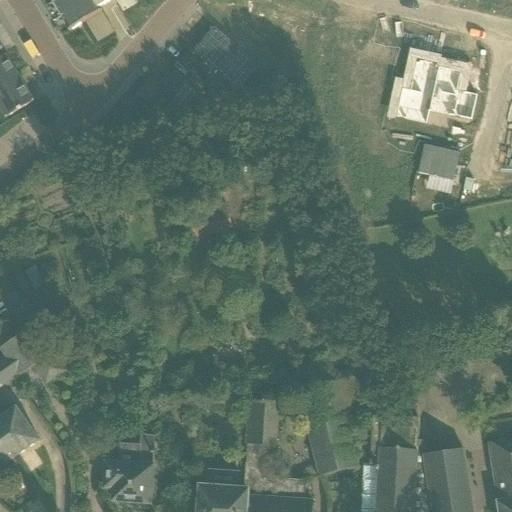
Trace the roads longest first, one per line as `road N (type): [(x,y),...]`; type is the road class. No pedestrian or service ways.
road 1 (residential): [(511,37),(361,0)]
road 2 (residential): [(177,0),(86,103)]
road 3 (residential): [(511,37),(480,167)]
road 4 (residential): [(86,103),(22,0)]
